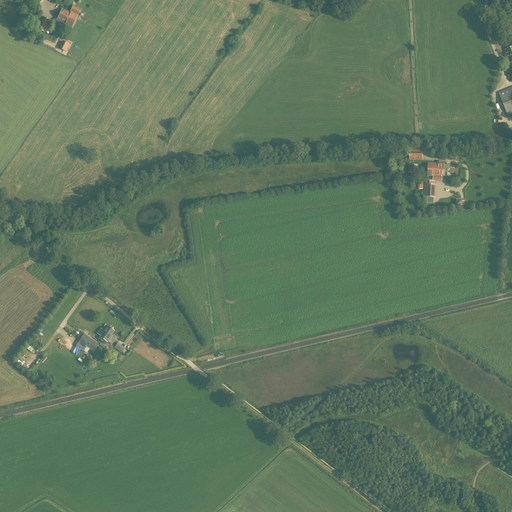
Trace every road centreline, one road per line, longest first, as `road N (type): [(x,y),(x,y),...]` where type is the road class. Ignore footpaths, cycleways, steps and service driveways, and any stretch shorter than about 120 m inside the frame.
road 1 (track): [(0,202),(95,290),(386,511)]
road 2 (track): [(410,0),(418,135),(428,154),(461,162),(467,175),(444,195)]
